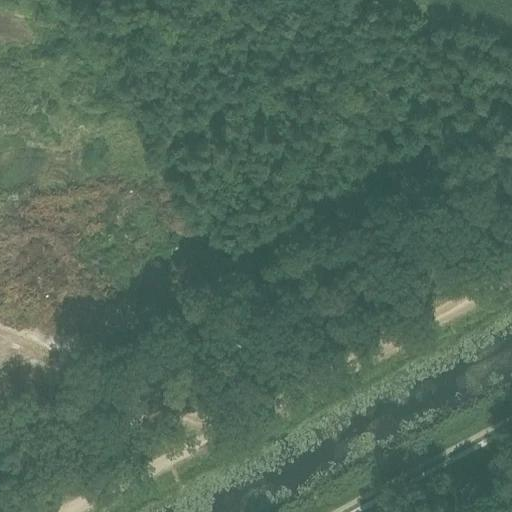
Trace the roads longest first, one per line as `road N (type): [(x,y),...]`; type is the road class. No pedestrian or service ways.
road 1 (track): [(511,271),(67,511)]
road 2 (track): [(511,432),(364,511)]
